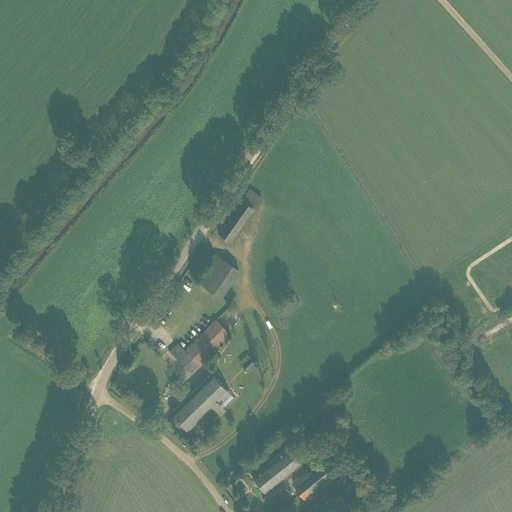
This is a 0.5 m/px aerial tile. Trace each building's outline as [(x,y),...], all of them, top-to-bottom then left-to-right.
[(218,233),(226,239),(230,241),(260,197),(249,189),(218,233)] [(196,282),(219,298),(238,271),(215,254),(196,282)] [(169,351),(190,372),(197,365),(228,334),(215,320),(185,351),(177,343),(169,351)] [(249,358),(242,365),(247,371),(255,364),(249,358)] [(211,373),(170,413),(187,430),(188,430),(187,430),(212,406),(220,415),(225,410),(235,399),(228,391),(211,373)] [(252,476),(264,492),(301,463),(288,447),(252,476)] [(297,490),(305,501),(344,468),(334,456),(327,462),(329,464),(319,473),(318,472),(297,490)] [(233,485),(241,494),(246,489),(238,480),(233,485)]
